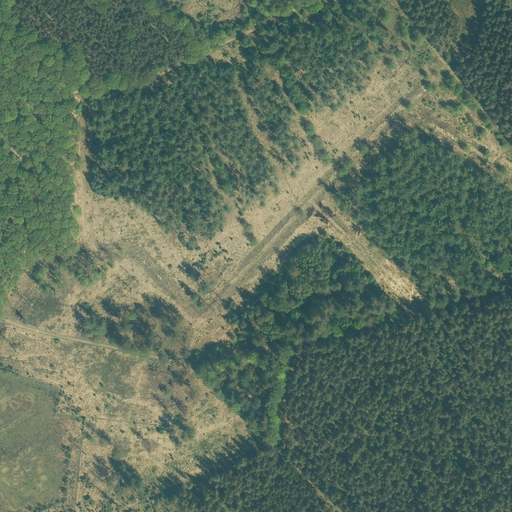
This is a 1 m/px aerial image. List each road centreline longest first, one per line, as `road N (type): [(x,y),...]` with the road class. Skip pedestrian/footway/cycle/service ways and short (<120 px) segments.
road 1 (track): [(511,285),(195,363),(0,316)]
road 2 (track): [(310,0),(141,78),(0,102)]
road 3 (track): [(195,363),(342,511)]
road 4 (track): [(511,144),(395,0)]
